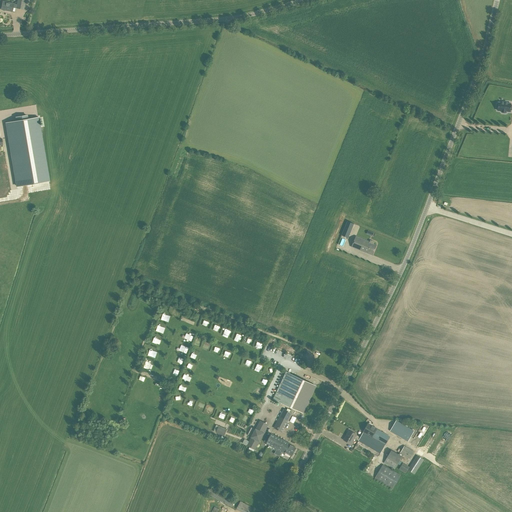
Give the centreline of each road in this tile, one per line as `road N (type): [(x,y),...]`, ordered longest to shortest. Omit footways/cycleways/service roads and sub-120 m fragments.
road 1 (tertiary): [(280,511),(400,270),(498,0)]
road 2 (unclassified): [(307,0),(224,20),(0,35)]
